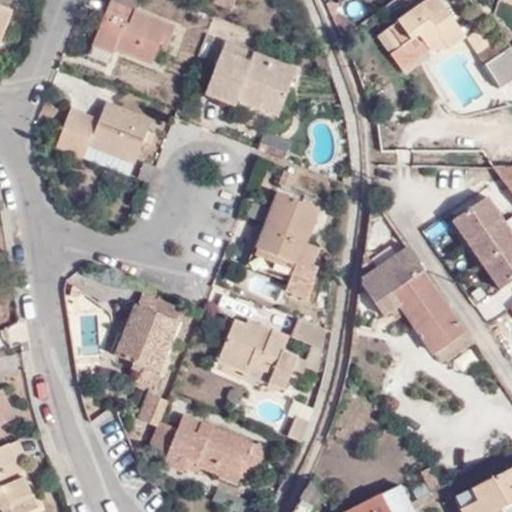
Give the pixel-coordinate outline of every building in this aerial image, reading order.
[(207,0),(230,10),(233,0),(207,0)] [(466,35),(439,0),(425,0),(377,36),(390,54),(401,69),(430,49),(447,49),(466,35)] [(113,52),(115,48),(152,63),(159,47),(165,49),(174,28),(109,2),(92,43),(113,52)] [(0,7),(0,38),(10,12),(0,7)] [(260,107),(263,100),(280,108),(295,69),(224,42),(205,93),(234,105),(237,99),(260,107)] [(493,45),(479,55),(485,64),(499,55),(493,45)] [(511,79),(511,62),(504,51),(499,55),(485,64),(501,86),(511,79)] [(260,107),(277,114),(280,108),(263,100),(260,107)] [(84,156),(90,143),(133,161),(149,122),(102,103),(97,118),(72,109),(57,146),(84,156)] [(288,152),(289,136),(265,134),(264,151),(288,152)] [(511,166),(494,166),(509,190),(511,193),(511,166)] [(316,207),(279,193),(266,229),(259,248),(275,255),(269,273),(293,282),(289,292),(301,295),(317,249),(303,244),(316,207)] [(511,234),(485,197),(454,220),(503,288),(511,281),(511,234)] [(275,255),(259,248),(266,229),(258,226),(245,264),(269,273),(275,255)] [(439,363),(473,344),(415,240),(359,270),(383,313),(404,301),(439,363)] [(180,322),(187,303),(145,287),(142,294),(138,306),(180,322)] [(142,294),(137,292),(120,332),(126,335),(138,306),(142,294)] [(169,359),(167,358),(180,322),(138,306),(126,335),(120,332),(112,350),(117,352),(116,355),(142,366),(164,375),(169,359)] [(325,328),(297,318),(289,337),(311,346),(304,361),(298,359),(294,370),(301,373),(304,367),(317,373),(320,361),(325,328)] [(249,334),(251,328),(247,326),(234,322),(219,362),(286,388),(294,370),(298,359),(284,352),(288,337),(260,326),(256,337),(249,334)] [(260,326),(249,322),(247,326),(251,328),(249,334),(256,337),(260,326)] [(158,388),(164,375),(142,366),(135,384),(151,390),(152,387),(158,388)] [(15,421),(1,391),(0,391),(0,415),(4,424),(15,421)] [(150,392),(140,418),(160,426),(169,402),(150,392)] [(289,436),(308,438),(310,403),(291,402),(289,436)] [(176,433),(160,426),(150,452),(167,459),(165,465),(182,472),(184,469),(188,459),(204,465),(202,468),(220,475),(220,477),(236,484),(240,477),(253,483),(266,449),(183,416),(176,433)] [(20,456),(13,443),(0,449),(0,509),(6,507),(7,511),(24,511),(39,505),(34,494),(29,496),(13,459),(20,456)] [(184,469),(199,475),(202,468),(204,465),(188,459),(184,469)] [(511,468),(456,497),(463,511),(498,511),(502,510),(511,504),(511,468)] [(316,511),(321,497),(311,479),(293,511),(316,511)] [(415,511),(414,510),(411,503),(402,486),(350,511),(415,511)] [(414,510),(434,499),(430,493),(411,503),(414,510)] [(62,511),(58,501),(31,511),(62,511)]
